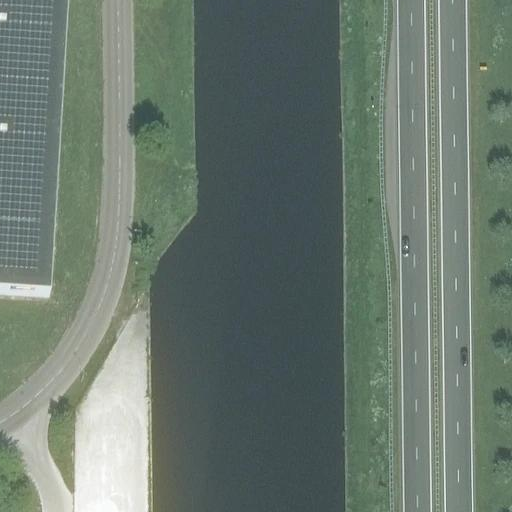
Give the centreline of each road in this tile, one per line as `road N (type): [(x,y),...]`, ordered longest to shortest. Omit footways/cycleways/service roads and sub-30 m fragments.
road 1 (trunk): [(461,511),(453,0)]
road 2 (trunk): [(410,0),(415,511)]
road 3 (unclassified): [(0,425),(51,381),(76,346),(117,259),(115,0)]
